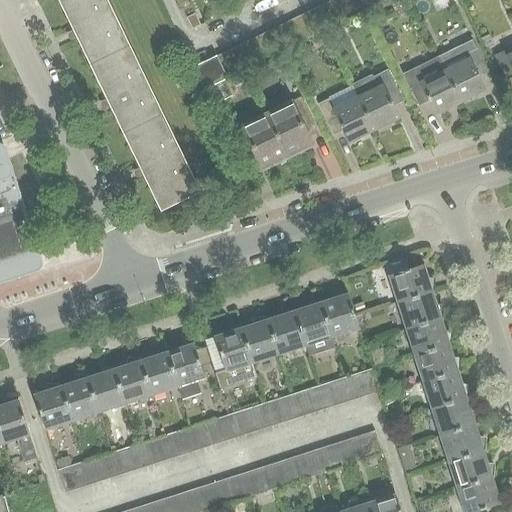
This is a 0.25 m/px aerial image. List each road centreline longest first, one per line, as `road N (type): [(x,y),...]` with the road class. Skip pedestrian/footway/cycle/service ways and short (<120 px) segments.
road 1 (unclassified): [(128,290),(444,188)]
road 2 (residential): [(128,290),(0,10)]
road 3 (residential): [(511,393),(444,188)]
road 4 (unclassified): [(0,332),(128,290)]
